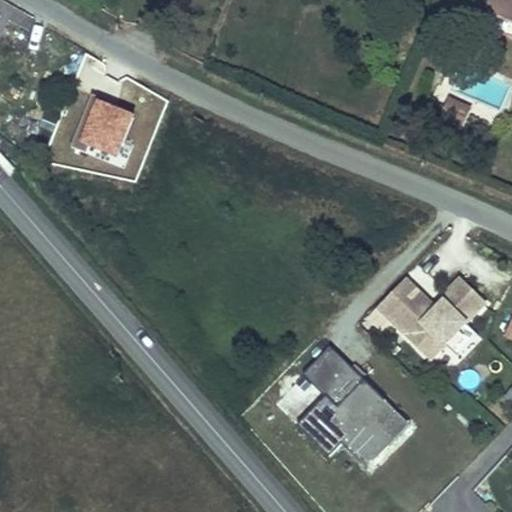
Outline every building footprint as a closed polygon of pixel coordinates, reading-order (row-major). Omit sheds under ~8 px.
[(495,15),(502,0),(490,0),(486,11),(495,15)] [(511,0),(502,0),(495,15),(511,21),(511,0)] [(30,21),(0,3),(0,40),(9,22),(24,30),(30,21)] [(493,100),(499,86),(469,73),(463,88),(493,100)] [(471,109),(448,97),(437,119),(461,130),(471,109)] [(434,361),(487,306),(463,283),(444,303),(446,305),(439,313),(437,310),(409,284),(383,311),(434,361)] [(437,310),(439,313),(446,305),(444,303),(437,310)] [(304,376),(328,400),(300,428),(333,461),(345,449),(365,470),(381,455),(409,428),(369,387),(365,383),(368,379),(338,349),(335,353),(332,349),(304,376)]
